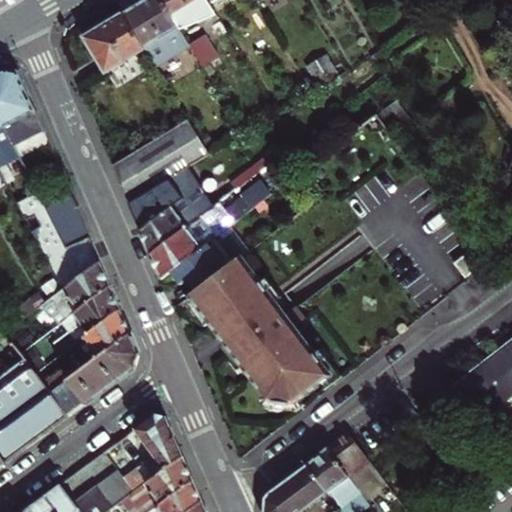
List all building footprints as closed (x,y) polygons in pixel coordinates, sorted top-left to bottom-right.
[(146,0),(142,3),(124,14),(144,49),(155,67),(191,46),(190,44),(181,31),(162,0),(146,0)] [(162,0),(181,31),(216,11),(212,4),(209,0),(162,0)] [(144,49),(124,14),(105,25),(86,37),(106,72),(144,49)] [(205,35),(190,44),(191,46),(204,67),(219,57),(205,35)] [(0,72),(0,116),(16,147),(45,132),(40,122),(19,71),(8,68),(0,72)] [(391,103),(373,117),(391,139),(408,126),(391,103)] [(0,164),(10,183),(18,179),(10,161),(20,156),(16,147),(0,116),(0,164)] [(206,155),(187,122),(114,168),(130,203),(166,180),(178,173),(206,155)] [(151,253),(215,204),(222,198),(264,166),(259,159),(198,205),(187,214),(166,180),(130,203),(142,233),(151,253)] [(187,214),(198,205),(178,173),(166,180),(187,214)] [(225,217),(215,204),(151,253),(157,267),(162,278),(172,270),(235,222),(279,188),(272,180),(232,212),(225,217)] [(68,249),(90,237),(66,183),(40,194),(68,249)] [(19,201),(65,289),(81,276),(68,249),(40,194),(38,191),(19,201)] [(232,212),(222,198),(215,204),(225,217),(232,212)] [(180,281),(190,294),(242,255),(253,246),(235,222),(172,270),(180,281)] [(90,237),(68,249),(81,276),(100,262),(95,249),(90,237)] [(474,249),(455,264),(466,278),(485,264),(474,249)] [(263,283),(242,255),(190,294),(192,297),(210,321),(227,343),(243,364),(267,396),(271,403),(296,406),(302,401),(322,386),(334,378),(317,355),(296,327),(288,317),(278,304),(272,295),(263,283)] [(71,301),(77,311),(111,287),(106,275),(100,262),(81,276),(65,289),(46,303),(53,312),(71,301)] [(268,279),(263,283),(272,295),(278,304),(284,300),(268,279)] [(70,336),(75,343),(121,310),(117,301),(111,287),(77,311),(74,313),(79,320),(71,326),(68,328),(73,334),(70,336)] [(192,297),(186,301),(205,326),(210,321),(192,297)] [(121,310),(75,343),(58,356),(66,367),(43,384),(49,393),(131,334),(127,324),(121,310)] [(298,310),(288,317),(296,327),(306,320),(298,310)] [(79,320),(74,313),(66,319),(71,326),(79,320)] [(0,337),(0,455),(5,464),(34,443),(58,425),(83,407),(132,371),(138,350),(131,334),(49,393),(43,384),(9,331),(0,337)] [(243,364),(227,343),(221,347),(229,358),(237,369),(243,364)] [(368,343),(362,347),(366,354),(372,349),(368,343)] [(511,343),(507,347),(461,384),(487,418),(511,398),(511,343)] [(323,350),(317,355),(334,378),(322,386),(326,392),(344,379),(323,350)] [(267,396),(261,400),(268,409),(298,413),(306,407),(302,401),(296,406),(271,403),(267,396)] [(156,415),(138,429),(157,455),(133,473),(143,487),(184,458),(179,446),(167,418),(156,415)] [(329,449),(358,488),(372,476),(375,479),(379,476),(365,458),(347,435),(339,442),(329,449)] [(308,467),(327,491),(343,511),(355,511),(368,502),(358,488),(329,449),(320,457),(308,467)] [(135,494),(149,511),(152,511),(194,481),(190,471),(184,458),(143,487),(135,494)] [(286,483),(303,510),(327,491),(308,467),(296,475),(286,483)] [(82,511),(109,511),(135,494),(124,480),(118,472),(100,485),(76,502),(82,511)] [(133,473),(124,480),(135,494),(143,487),(133,473)] [(194,481),(152,511),(190,511),(203,502),(199,494),(194,481)] [(300,511),(303,510),(286,483),(276,491),(266,498),(265,511),(300,511)] [(40,500),(24,511),(82,511),(76,502),(63,484),(40,500)] [(207,511),(203,502),(190,511),(207,511)]
